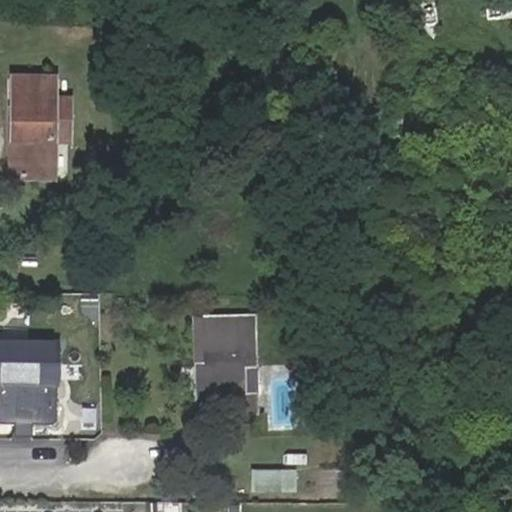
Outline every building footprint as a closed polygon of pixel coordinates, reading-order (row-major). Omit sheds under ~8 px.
[(22,144),(17,144),(16,182),(58,182),(58,144),(73,144),(73,104),(58,103),(58,82),(17,82),(17,131),(22,131),(22,144)] [(447,195),(471,197),(472,179),(449,177),(447,195)] [(254,411),(253,394),(242,394),(242,364),(254,364),(255,315),(207,314),(206,360),(197,360),(196,409),(254,411)] [(0,330),(0,344),(33,345),(33,331),(0,330)] [(0,388),(59,388),(59,345),(33,345),(0,345),(0,388)] [(242,394),(253,394),(254,364),(242,364),(242,394)] [(292,472),(252,471),(252,486),(292,487),(292,472)] [(210,480),(192,480),(192,495),(209,495),(210,480)]
